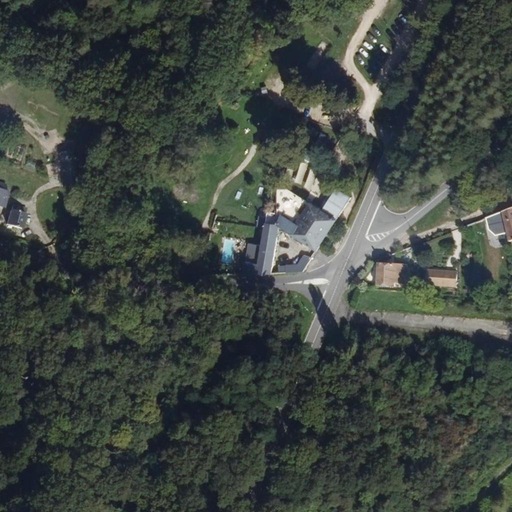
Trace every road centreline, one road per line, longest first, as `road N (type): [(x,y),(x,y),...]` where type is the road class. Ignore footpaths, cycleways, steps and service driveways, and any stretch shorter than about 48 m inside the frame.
road 1 (secondary): [(335,285),(192,287),(122,279),(0,248)]
road 2 (secondary): [(358,235),(465,0)]
road 3 (secondary): [(242,511),(335,285)]
road 4 (secondary): [(511,123),(412,217),(379,237),(358,235)]
road 5 (track): [(325,310),(511,329)]
